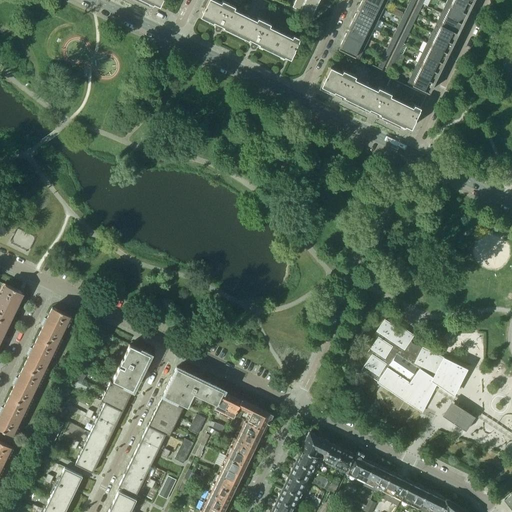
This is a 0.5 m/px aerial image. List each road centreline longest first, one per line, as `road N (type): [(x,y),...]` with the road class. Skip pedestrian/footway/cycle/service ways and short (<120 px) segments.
road 1 (residential): [(297,402),(470,490),(489,511)]
road 2 (residential): [(91,511),(173,343)]
road 3 (residential): [(410,152),(485,0)]
road 4 (tertiary): [(298,98),(173,37)]
road 5 (residential): [(173,343),(297,402)]
road 6 (residential): [(50,283),(173,343)]
road 7 (tertiary): [(410,152),(298,98)]
road 8 (residential): [(243,511),(297,402)]
